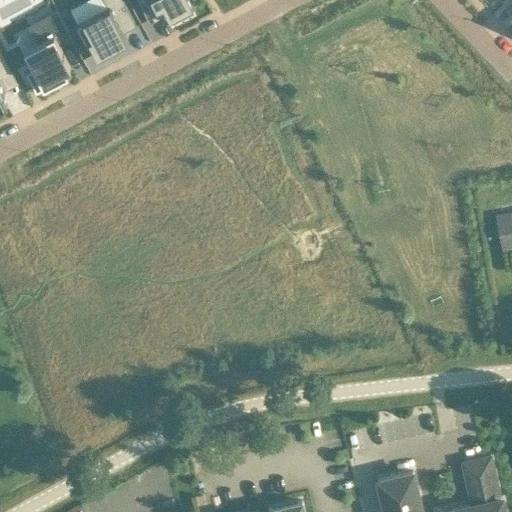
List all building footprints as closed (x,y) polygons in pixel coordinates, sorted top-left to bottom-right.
[(105,0),(108,5),(77,21),(87,39),(90,38),(100,57),(119,47),(117,43),(128,38),(124,31),(137,24),(124,0),(105,0)] [(138,0),(150,22),(151,21),(149,18),(167,8),(172,19),(196,6),(192,0),(138,0)] [(39,44),(26,51),(34,66),(26,70),(36,90),(68,73),(65,67),(71,64),(58,40),(70,34),(57,8),(40,17),(46,29),(34,35),(39,44)] [(0,108),(7,105),(0,91),(5,89),(0,79),(0,74),(11,68),(0,46),(0,108)] [(511,211),(495,215),(502,249),(511,247),(511,211)] [(505,511),(502,497),(500,498),(490,455),(464,461),(473,502),(436,511),(505,511)] [(386,511),(422,511),(413,470),(379,478),(386,511)] [(198,503),(205,502),(203,494),(196,496),(198,503)] [(305,511),(302,499),(247,511),(305,511)]
